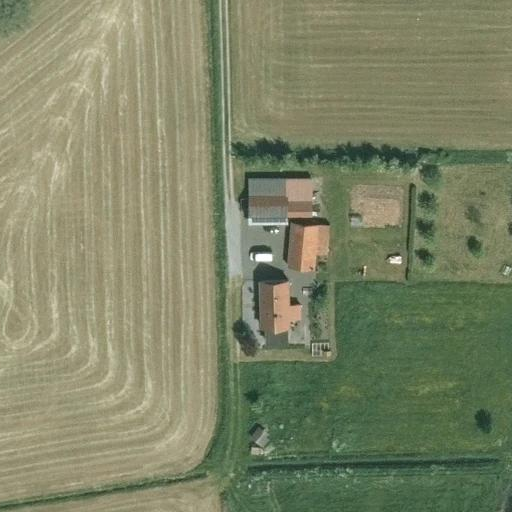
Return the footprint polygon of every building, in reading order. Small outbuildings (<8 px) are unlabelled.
[(288,195),(248,195),(249,220),(307,220),(307,203),(288,203),(288,195)] [(353,214),(372,215),(372,206),(353,205),(353,214)] [(407,232),(407,213),(394,213),(394,232),(407,232)] [(297,221),(295,252),(316,253),(316,252),(327,252),(328,233),(318,232),(318,223),(297,221)] [(279,227),(249,227),(249,259),(279,259),(279,227)] [(236,246),(246,245),(245,228),(235,228),(236,246)] [(289,282),(262,283),(263,329),(290,328),(290,321),(301,320),(301,307),(290,307),(289,282)]
